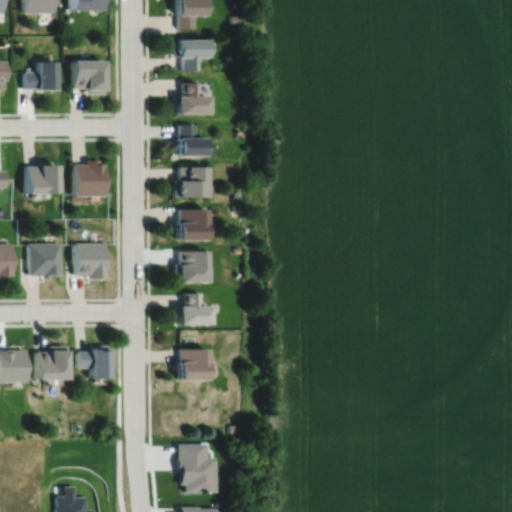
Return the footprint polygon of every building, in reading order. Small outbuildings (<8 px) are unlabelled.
[(20,0),(20,12),(51,12),(51,0),(20,0)] [(66,0),(66,9),(99,10),(99,0),(66,0)] [(171,0),(171,16),(173,16),(173,28),(190,28),(190,16),(199,16),(199,0),(171,0)] [(229,15),(229,23),(237,22),(237,14),(229,15)] [(167,39),(168,56),(172,56),(172,58),(177,58),(177,70),(194,70),(194,58),(203,58),(202,39),(167,39)] [(34,60),(34,71),(20,71),(21,88),(35,88),(35,91),(53,91),(53,60),(34,60)] [(69,60),(69,88),(83,88),(83,93),(101,93),(101,91),(102,91),(102,60),(69,60)] [(169,92),(169,100),(172,100),(172,111),(204,110),(203,90),(194,90),(194,79),(177,79),(177,90),(171,90),(171,92),(169,92)] [(173,121),(174,133),(172,133),(172,152),(201,152),(200,132),(190,132),(190,121),(173,121)] [(69,161),(69,192),(99,192),(99,160),(94,160),(94,156),(81,156),(81,161),(69,161)] [(21,162),(21,190),(52,190),(52,159),(43,159),(43,158),(34,158),(34,162),(21,162)] [(173,163),(174,177),(168,177),(168,194),(201,194),(201,162),(173,163)] [(174,205),(174,218),(172,218),(173,237),(201,237),(201,205),(174,205)] [(25,241),(25,272),(38,272),(38,276),(46,276),(46,272),(57,272),(56,240),(25,241)] [(71,241),(71,272),(84,272),(84,276),(102,276),(101,240),(71,241)] [(0,241),(0,276),(3,276),(3,272),(8,272),(8,241),(0,241)] [(174,248),(174,260),(172,260),(172,261),(169,261),(169,279),(202,279),(202,248),(174,248)] [(179,290),(179,302),(173,302),(173,303),(170,303),(170,312),(173,312),(173,321),(205,321),(205,302),(196,302),(196,290),(179,290)] [(31,349),(31,376),(62,376),(62,343),(43,343),(43,349),(31,349)] [(72,348),(72,365),(85,365),(85,375),(103,375),(103,347),(102,347),(102,343),(86,343),(86,345),(85,345),(85,348),(72,348)] [(175,346),(175,359),(173,359),(173,377),(202,377),(202,346),(175,346)] [(0,348),(0,379),(20,379),(20,348),(0,348)] [(226,423),(226,431),(235,431),(235,423),(226,423)] [(172,454),(172,470),(174,470),(174,482),(179,483),(179,490),(211,490),(211,455),(203,455),(203,442),(173,442),(173,454),(172,454)]
